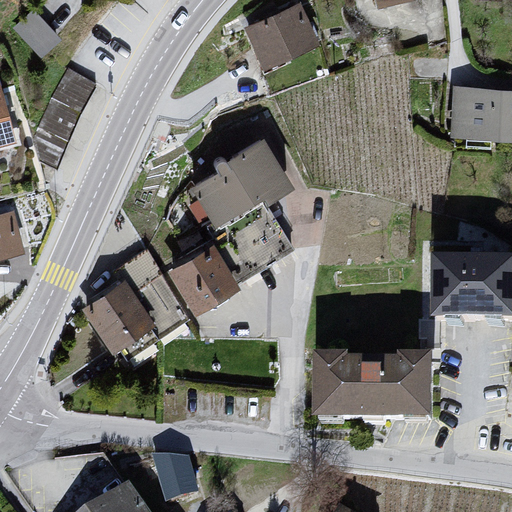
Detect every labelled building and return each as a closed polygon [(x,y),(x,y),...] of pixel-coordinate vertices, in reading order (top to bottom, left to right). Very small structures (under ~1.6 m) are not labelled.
[(377,0),(381,12),(423,0),(377,0)] [(302,7),(246,34),(266,76),(320,49),(302,7)] [(0,150),(20,145),(0,81),(0,150)] [(511,93),(453,89),(452,141),(511,145),(511,93)] [(265,141),(189,187),(218,228),(296,191),(265,141)] [(14,213),(0,216),(0,261),(25,256),(14,213)] [(213,247),(166,274),(197,318),(240,292),(213,247)] [(511,266),(444,266),(447,333),(511,332),(511,266)] [(124,282),(82,312),(112,355),(156,329),(124,282)] [(448,368),(325,366),(329,430),(449,432),(448,368)] [(166,496),(201,489),(192,446),(157,453),(166,496)] [(100,511),(153,511),(135,488),(100,511)]
